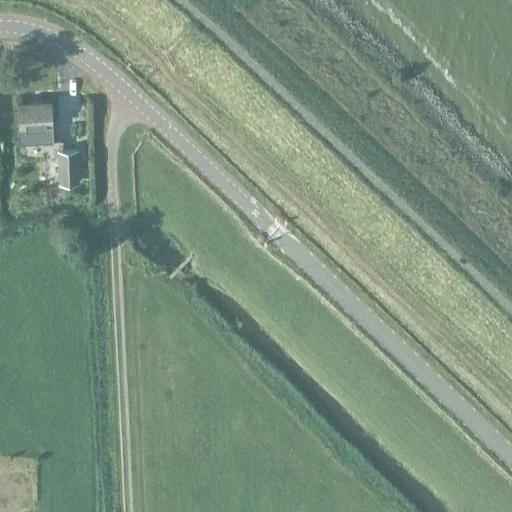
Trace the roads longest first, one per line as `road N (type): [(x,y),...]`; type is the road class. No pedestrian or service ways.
road 1 (tertiary): [(511,461),(96,68),(46,37),(0,28)]
road 2 (track): [(135,102),(111,143),(127,511)]
